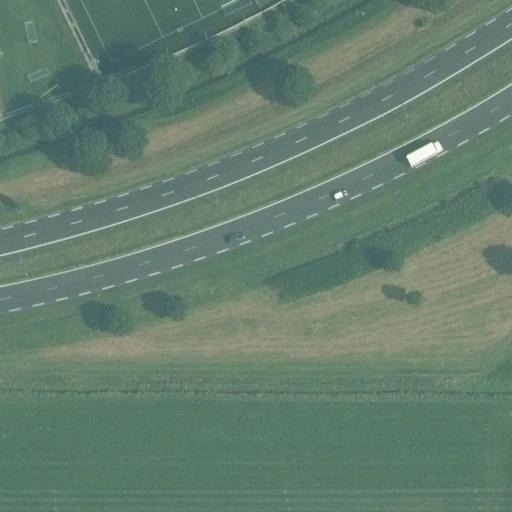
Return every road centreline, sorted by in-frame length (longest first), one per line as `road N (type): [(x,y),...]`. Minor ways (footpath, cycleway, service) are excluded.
road 1 (primary): [(511,24),(416,84),(288,145),(141,204),(0,243)]
road 2 (primary): [(0,304),(181,256),(312,210),(511,103)]
